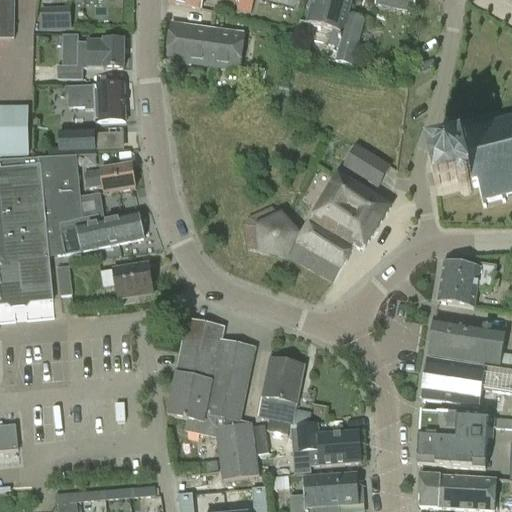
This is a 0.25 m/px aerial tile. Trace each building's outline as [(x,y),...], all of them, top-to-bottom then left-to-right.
[(0,0),(0,41),(14,42),(14,0),(0,0)] [(168,0),(168,6),(200,13),(203,0),(168,0)] [(230,0),(240,2),(237,14),(250,17),(254,0),(230,0)] [(364,23),(347,19),(352,0),(313,0),(306,26),(333,33),(329,48),(339,51),(335,64),(352,69),(364,23)] [(375,0),(374,7),(413,16),(416,0),(375,0)] [(240,75),(244,36),(171,27),(166,66),(240,75)] [(77,70),(56,70),(57,84),(82,84),(82,71),(103,71),(103,73),(124,72),(123,44),(103,44),(103,47),(88,47),(77,47),(77,70)] [(125,125),(124,88),(67,91),(68,111),(85,110),(85,114),(94,114),(94,126),(125,125)] [(0,160),(29,160),(28,110),(0,110),(0,160)] [(511,123),(503,126),(502,122),(499,123),(500,127),(487,131),(485,127),(482,128),(484,132),(467,137),(466,132),(463,133),(469,155),(449,158),(427,164),(432,183),(437,200),(437,201),(460,195),(460,197),(465,200),(468,199),(471,195),(470,192),(478,190),(483,211),(486,210),(484,206),(501,202),(502,207),(505,205),(504,201),(511,199),(511,123)] [(93,133),(57,134),(57,151),(57,159),(94,158),(93,133)] [(98,152),(121,151),(121,140),(98,140),(98,152)] [(342,171),(378,192),(391,170),(356,149),(342,171)] [(0,308),(52,303),(48,260),(66,259),(60,228),(81,223),(75,159),(65,160),(0,164),(0,168),(0,308)] [(127,170),(99,174),(99,171),(83,174),(86,192),(102,189),(103,197),(135,192),(131,169),(127,170)] [(331,287),(332,285),(334,286),(356,250),(364,255),(390,211),(339,179),(289,261),(331,287)] [(287,259),(299,239),(270,210),(247,220),(243,227),(247,252),(287,259)] [(143,243),(137,217),(99,225),(98,219),(81,223),(60,228),(66,259),(80,255),(80,256),(127,246),(143,243)] [(473,310),(476,291),(492,293),(496,269),(480,267),(479,273),(442,267),(436,304),(473,310)] [(116,303),(127,301),(151,297),(151,295),(155,290),(153,283),(149,282),(146,269),(127,272),(111,275),(100,277),(102,293),(114,291),(116,303)] [(74,298),(70,270),(56,271),(59,300),(74,298)] [(498,370),(498,373),(511,375),(511,358),(500,357),(504,333),(434,321),(428,358),(498,370)] [(184,435),(200,438),(219,345),(222,332),(187,325),(167,419),(188,423),(184,435)] [(251,427),(239,424),(254,353),(219,345),(200,438),(215,441),(222,485),(260,479),(251,427)] [(270,362),(258,419),(270,421),(267,435),(288,439),(291,425),(303,368),(270,362)] [(511,398),(511,375),(498,373),(482,371),(482,370),(427,362),(422,403),(476,411),(479,394),(511,398)] [(419,468),(487,473),(490,430),(496,431),(511,432),(511,422),(422,416),(419,468)] [(296,432),(290,432),(292,455),(307,454),(308,469),(360,465),(358,434),(319,437),(318,426),(296,429),(296,432)] [(16,428),(0,429),(0,454),(18,453),(16,428)] [(305,499),(289,500),(289,511),(339,511),(339,510),(364,508),(363,489),(357,490),(356,477),(304,481),(305,499)] [(288,492),(288,479),(271,481),(272,493),(288,492)] [(418,481),(417,511),(432,511),(492,511),(494,483),(418,481)] [(154,490),(130,492),(131,502),(155,500),(154,490)] [(127,493),(105,494),(106,504),(127,502),(131,502),(130,492),(127,493)] [(192,511),(190,492),(179,494),(180,511),(192,511)] [(263,511),(263,492),(250,492),(251,511),(263,511)] [(105,494),(80,496),(81,506),(106,504),(105,494)] [(81,506),(80,496),(54,498),(55,508),(81,506)]
